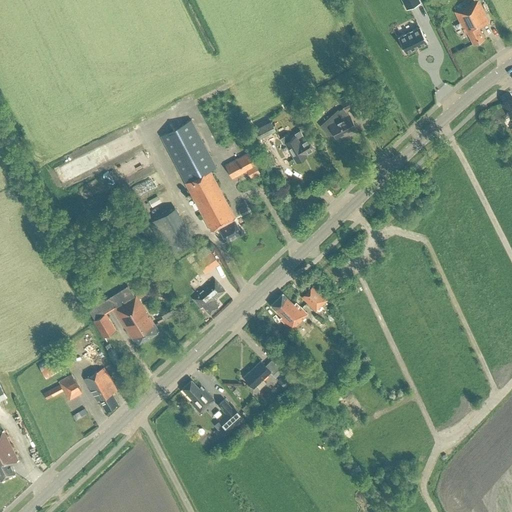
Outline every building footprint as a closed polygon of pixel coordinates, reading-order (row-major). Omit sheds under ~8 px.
[(401,0),(406,8),(420,1),(419,0),(401,0)] [(473,43),(483,38),(478,26),(489,21),(478,0),(476,0),(454,11),(465,33),(467,32),(473,43)] [(406,53),(428,43),(420,27),(398,37),(406,53)] [(339,97),(340,99),(343,107),(338,109),(337,108),(319,125),(329,135),(334,133),(337,138),(356,128),(347,110),(359,104),(352,91),(339,97)] [(511,96),(502,102),(510,117),(511,116),(511,126),(511,127),(511,128),(511,96)] [(225,239),(241,231),(234,218),(235,217),(209,168),(215,165),(191,119),(160,135),(188,188),(210,231),(218,227),(225,239)] [(250,130),(256,141),(276,130),(271,121),(256,128),(255,128),(250,130)] [(294,132),(295,135),(290,138),(287,133),(279,137),(283,143),(285,142),(296,160),(307,154),(306,153),(315,148),(307,135),(304,137),(299,129),(294,132)] [(424,148),(432,141),(428,136),(420,143),(424,148)] [(127,138),(82,160),(88,171),(133,148),(127,138)] [(243,149),(238,141),(227,147),(232,155),(243,149)] [(248,151),(224,164),(231,177),(255,164),(248,151)] [(164,170),(152,176),(158,187),(170,182),(164,170)] [(157,195),(148,200),(152,207),(161,202),(157,195)] [(169,211),(177,221),(190,211),(183,201),(169,211)] [(249,211),(246,205),(238,209),(241,215),(249,211)] [(211,251),(204,255),(211,266),(218,262),(211,251)] [(225,290),(214,278),(192,298),(200,307),(202,305),(209,313),(220,304),(214,299),(225,290)] [(135,344),(157,331),(133,291),(132,292),(127,283),(88,307),(94,316),(92,317),(102,335),(114,327),(104,310),(112,305),(135,344)] [(314,311),(326,299),(311,285),(300,297),(314,311)] [(282,292),(270,304),(281,315),(279,317),(291,329),(307,313),(295,302),(293,304),(282,292)] [(57,353),(38,364),(39,366),(45,377),(65,366),(58,355),(57,353)] [(260,359),(243,375),(253,386),(255,384),(259,388),(265,382),(261,378),(270,370),(274,376),(281,370),(271,359),(265,365),(260,359)] [(106,410),(117,403),(111,391),(116,389),(102,365),(82,377),(96,400),(98,398),(106,410)] [(294,377),(287,369),(277,379),(284,386),(294,377)] [(72,374),(59,381),(60,383),(44,392),(47,398),(63,388),(69,398),(82,391),(72,374)] [(200,385),(199,387),(191,379),(182,387),(193,400),(190,403),(199,412),(213,399),(200,385)] [(355,388),(360,385),(357,379),(352,382),(355,388)] [(232,407),(226,400),(224,398),(218,404),(225,412),(218,419),(228,430),(243,416),(234,406),(232,407)] [(255,412),(246,403),(241,407),(244,410),(242,412),(248,419),(255,412)] [(0,477),(0,479),(16,471),(11,462),(18,458),(3,429),(0,430),(0,477)]
